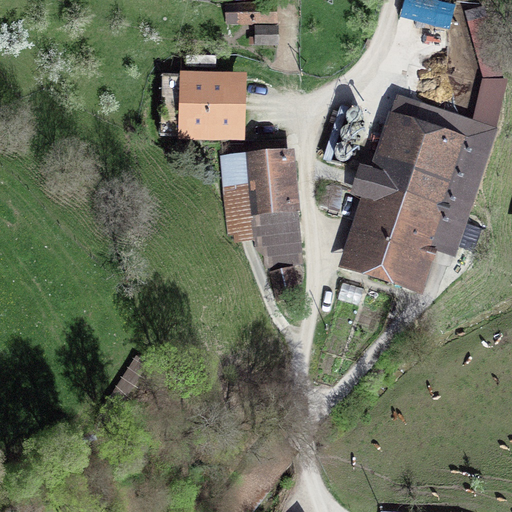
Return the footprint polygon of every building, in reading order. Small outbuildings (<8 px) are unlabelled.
[(450,32),(457,8),(428,0),(411,0),(406,19),(450,32)] [(273,2),(227,8),(229,28),(275,23),(273,2)] [(277,28),(256,28),(256,43),(277,43),(277,28)] [(239,89),(167,88),(167,129),(238,130),(239,89)] [(496,132),(409,103),(383,178),(347,165),(340,187),(376,199),(354,264),(406,282),(419,246),(428,249),(430,242),(455,251),(496,132)] [(242,162),(238,167),(242,213),(256,248),(264,247),(266,268),(297,265),(288,158),(242,162)] [(293,271),(273,275),(278,297),(297,293),(293,271)] [(273,432),(217,507),(223,511),(254,511),(299,451),(287,442),(273,432)]
